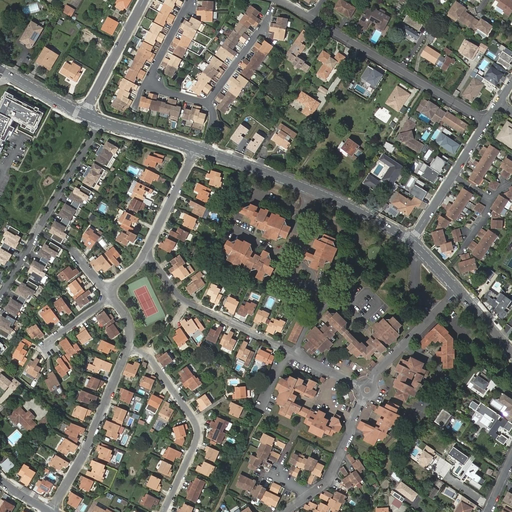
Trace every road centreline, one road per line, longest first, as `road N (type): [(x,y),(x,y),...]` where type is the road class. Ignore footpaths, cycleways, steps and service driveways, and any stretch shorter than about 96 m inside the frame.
road 1 (residential): [(100,121),(0,297)]
road 2 (residential): [(312,18),(486,121)]
road 3 (residential): [(128,346),(157,368),(196,427),(163,511)]
road 4 (residential): [(49,511),(128,346)]
road 5 (residential): [(147,256),(180,297),(294,353)]
road 6 (residential): [(189,4),(151,79),(164,91),(208,103)]
road 7 (residential): [(412,241),(486,121)]
road 8 (residential): [(84,114),(143,0)]
road 9 (residential): [(458,290),(371,382)]
road 10 (residential): [(294,353),(326,304),(340,303),(362,318),(380,302)]
